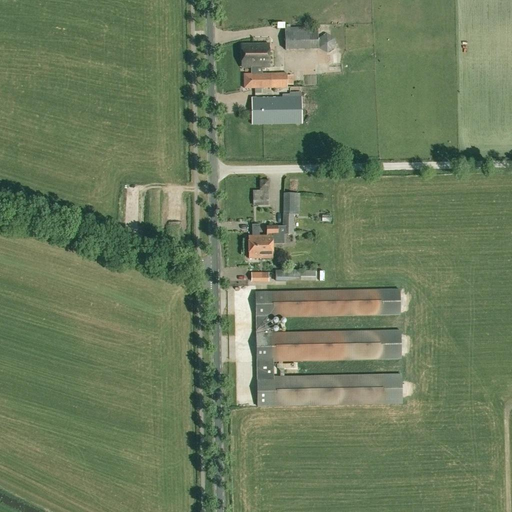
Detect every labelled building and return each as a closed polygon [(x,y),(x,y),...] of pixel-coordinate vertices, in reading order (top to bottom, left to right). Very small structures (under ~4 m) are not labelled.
[(285,28),(285,49),(318,48),(318,49),(327,53),(336,48),(335,38),(325,34),(318,38),(317,27),(285,28)] [(269,44),(256,44),(242,44),(242,67),(256,67),(256,74),(262,73),(262,67),(269,67),(269,44)] [(251,74),(251,88),(316,88),(315,69),(287,71),(287,73),(262,73),(256,74),(251,74)] [(251,98),(251,125),(301,124),(301,92),(290,93),(290,97),(251,98)] [(252,191),(253,206),(268,205),(268,190),(269,190),(269,181),(259,181),(259,191),(252,191)] [(282,212),(297,212),(297,195),(282,194),(282,212)] [(294,215),(283,214),(283,234),(294,234),(294,215)] [(248,236),(248,258),(273,258),(272,233),(278,233),(278,226),(266,226),(267,235),(248,236)] [(300,282),(300,281),(315,281),(315,271),(300,271),(300,270),(275,270),(275,282),(300,282)] [(268,273),(251,272),(251,282),(269,282),(268,273)] [(400,331),(399,331),(270,334),(270,317),(399,314),(400,314),(400,290),(255,293),(258,407),(402,404),(401,374),(283,377),(283,369),(294,369),(294,364),(282,365),(282,361),(401,359),(400,331)]
